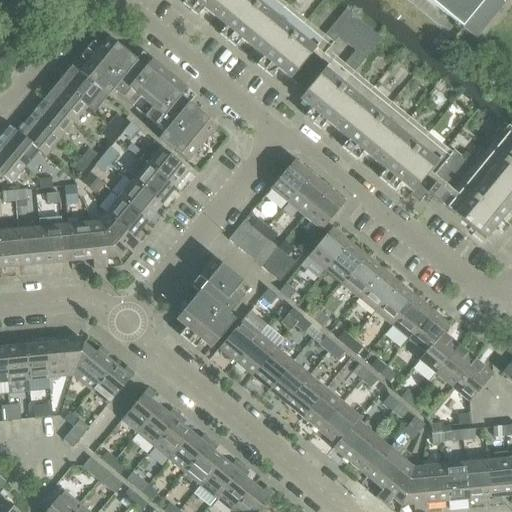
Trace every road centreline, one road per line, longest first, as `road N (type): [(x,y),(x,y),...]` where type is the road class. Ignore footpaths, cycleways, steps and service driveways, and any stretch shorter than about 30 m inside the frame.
road 1 (residential): [(511,278),(494,297),(296,139),(274,133)]
road 2 (residential): [(346,511),(121,321)]
road 3 (residential): [(121,321),(274,133)]
road 4 (residential): [(274,133),(122,0)]
road 5 (residential): [(0,107),(105,0)]
road 6 (residential): [(121,321),(86,296),(0,305)]
